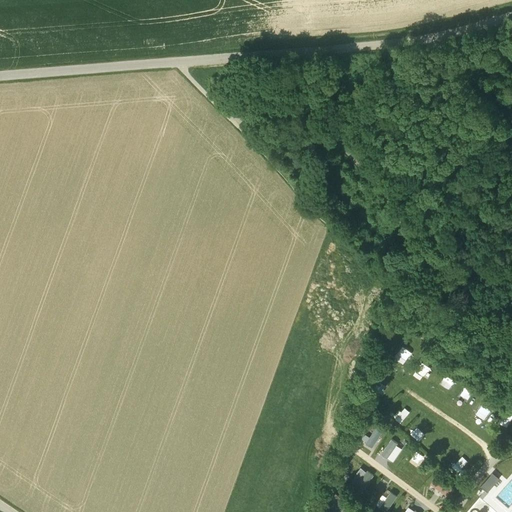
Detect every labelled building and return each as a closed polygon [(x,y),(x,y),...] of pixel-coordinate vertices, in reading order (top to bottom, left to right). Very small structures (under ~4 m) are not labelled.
[(421,362),(416,371),(426,376),(431,367),(421,362)] [(448,389),(454,380),(446,374),(440,383),(448,389)] [(386,392),(388,380),(377,379),(375,390),(386,392)] [(465,404),(473,391),(465,386),(457,398),(465,404)] [(404,403),(396,415),(403,420),(412,408),(404,403)] [(511,409),(505,406),(499,418),(509,423),(511,416),(511,409)] [(375,425),(370,433),(366,430),(360,439),(373,446),(383,429),(375,425)] [(412,431),(421,438),(424,433),(415,427),(412,431)] [(380,452),(392,461),(403,447),(391,438),(380,452)] [(439,452),(444,442),(435,439),(431,448),(439,452)] [(454,462),(461,467),(466,460),(459,455),(454,462)] [(408,463),(403,468),(416,478),(421,473),(408,463)] [(361,466),(357,474),(360,476),(354,486),(363,491),(373,474),(361,466)] [(493,473),(481,486),(487,492),(499,478),(493,473)] [(449,497),(454,489),(433,476),(428,484),(449,497)] [(388,488),(375,502),(385,511),(398,496),(388,488)] [(473,505),(483,496),(478,491),(468,500),(473,505)] [(320,511),(351,511),(353,510),(336,493),(319,510),(320,511)]
